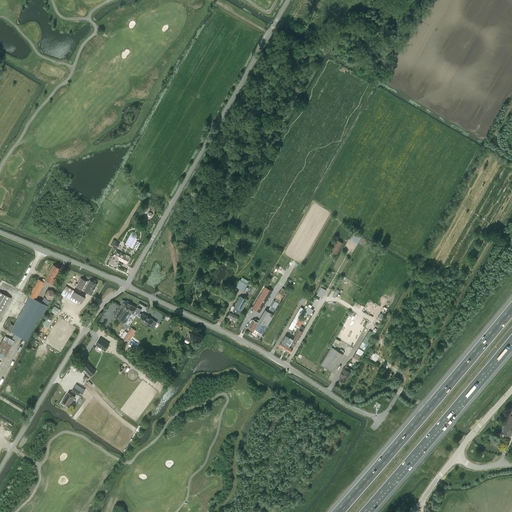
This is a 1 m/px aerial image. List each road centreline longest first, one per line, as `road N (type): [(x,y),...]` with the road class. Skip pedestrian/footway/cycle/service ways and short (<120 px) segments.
road 1 (unclassified): [(126,285),(288,0)]
road 2 (unclassified): [(377,420),(126,285)]
road 3 (motorway): [(511,308),(338,511)]
road 4 (motorway): [(365,511),(511,341)]
road 5 (unclassified): [(0,469),(75,344),(126,285)]
road 6 (unclassified): [(126,285),(0,233)]
